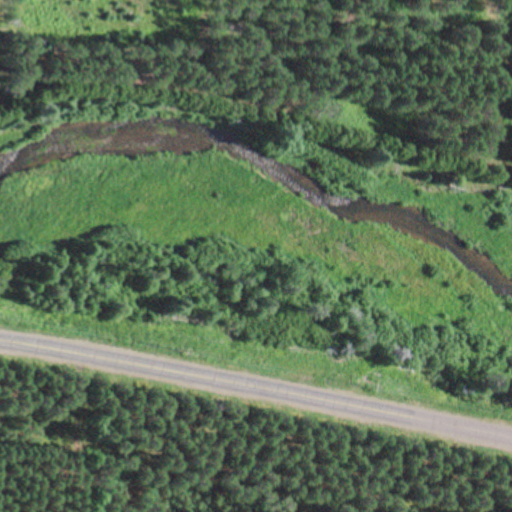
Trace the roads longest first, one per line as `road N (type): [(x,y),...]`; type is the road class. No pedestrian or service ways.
road 1 (secondary): [(511,439),(0,341)]
road 2 (track): [(496,0),(490,202)]
